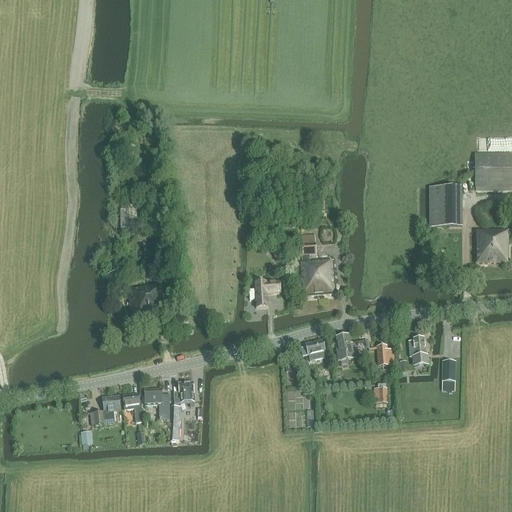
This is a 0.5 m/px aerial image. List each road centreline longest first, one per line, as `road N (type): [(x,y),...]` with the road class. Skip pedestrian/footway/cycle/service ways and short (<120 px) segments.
road 1 (tertiary): [(0,402),(214,361),(353,324),(511,306)]
road 2 (track): [(511,202),(468,203),(468,309)]
